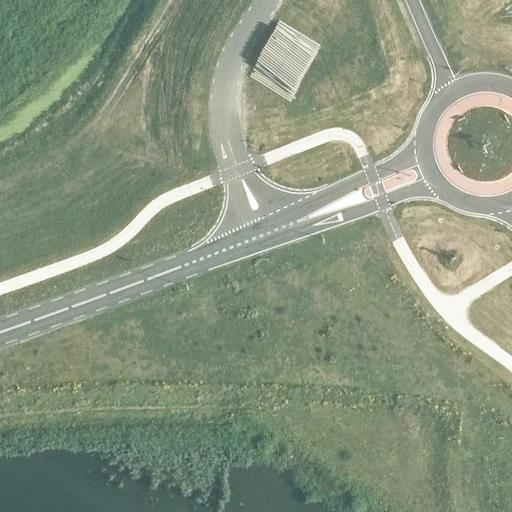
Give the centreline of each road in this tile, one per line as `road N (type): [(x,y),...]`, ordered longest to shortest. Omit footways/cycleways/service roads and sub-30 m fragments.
road 1 (secondary): [(250,238),(0,331)]
road 2 (unclassified): [(237,170),(222,99),(232,56),(265,0)]
road 3 (secondary): [(316,212),(369,208),(433,181)]
road 4 (secondary): [(421,152),(359,180),(316,212)]
